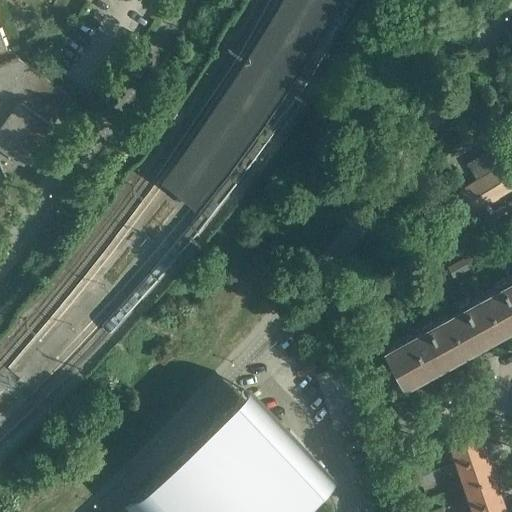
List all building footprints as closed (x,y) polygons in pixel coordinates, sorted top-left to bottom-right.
[(282,0),(248,58),(211,116),(166,180),(195,207),(246,145),(288,87),(332,16),(340,0),(282,0)] [(68,93),(18,57),(0,64),(0,63),(0,51),(7,49),(0,32),(0,161),(7,178),(21,159),(49,119),(68,93)] [(484,205),(511,187),(511,166),(508,160),(451,196),(474,235),(495,223),(484,205)] [(506,247),(500,238),(497,240),(502,249),(506,247)] [(502,249),(497,240),(493,242),(499,251),(502,249)] [(499,251),(493,242),(485,246),(490,256),(499,251)] [(469,268),(464,258),(460,260),(465,270),(469,268)] [(465,270),(460,260),(457,262),(462,271),(465,270)] [(462,271),(457,262),(448,267),(453,276),(462,271)] [(511,278),(510,280),(508,276),(492,285),(494,289),(483,295),(503,331),(506,329),(507,332),(511,328),(511,278)] [(432,288),(427,278),(423,280),(429,290),(432,288)] [(429,290),(423,280),(420,282),(425,292),(429,290)] [(425,292),(420,282),(411,287),(416,296),(425,292)] [(503,331),(483,295),(473,301),(471,297),(455,305),(457,309),(447,315),(466,351),(469,350),(470,352),(478,347),(477,345),(493,336),(494,339),(502,334),(501,332),(503,331)] [(395,308),(390,299),(387,301),(392,310),(395,308)] [(392,310),(387,301),(383,302),(388,312),(392,310)] [(388,312),(383,302),(375,307),(381,316),(388,312)] [(466,351),(447,315),(436,321),(434,317),(418,325),(421,329),(410,335),(430,371),(432,370),(433,372),(442,367),(440,365),(456,357),(457,359),(465,354),(464,352),(466,351)] [(430,371),(410,335),(404,339),(402,335),(383,345),(399,375),(397,376),(402,385),(404,383),(405,385),(408,383),(409,385),(418,380),(417,378),(430,371)] [(339,363),(317,371),(335,421),(357,413),(339,363)] [(284,511),(310,489),(307,486),(317,476),(242,397),(120,511),(284,511)] [(486,452),(478,429),(448,440),(456,463),(486,452)] [(494,474),(486,452),(456,463),(463,485),(494,474)] [(430,472),(427,463),(415,468),(418,476),(430,472)] [(433,480),(430,472),(418,476),(421,485),(433,480)] [(501,496),(494,474),(463,485),(471,507),(501,496)] [(507,511),(501,496),(471,507),(472,511),(507,511)]
